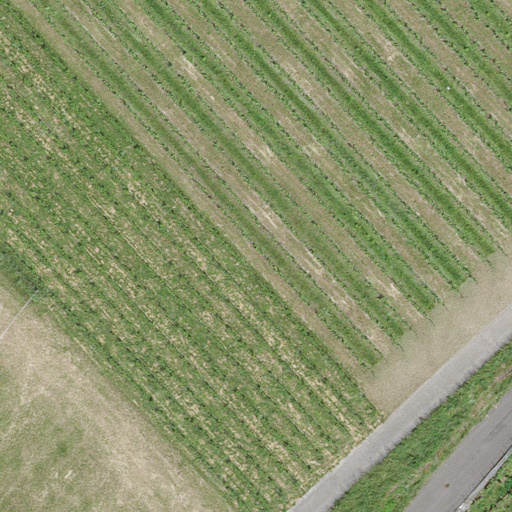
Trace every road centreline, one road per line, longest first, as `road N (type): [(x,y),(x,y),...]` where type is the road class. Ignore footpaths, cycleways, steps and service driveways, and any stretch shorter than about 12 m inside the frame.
road 1 (track): [(325,511),(511,344)]
road 2 (unclassified): [(409,511),(511,404)]
